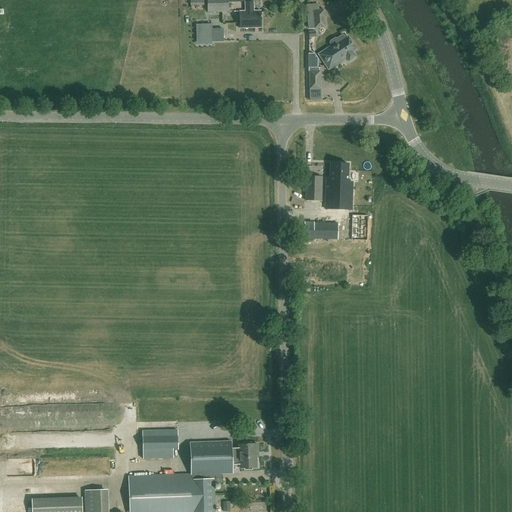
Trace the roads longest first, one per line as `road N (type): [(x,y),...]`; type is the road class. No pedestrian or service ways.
road 1 (unclassified): [(285,511),(279,120)]
road 2 (tertiary): [(0,116),(279,120)]
road 3 (track): [(511,131),(441,0)]
road 4 (tertiary): [(511,184),(437,167),(403,116)]
road 5 (tertiary): [(403,116),(380,34),(359,0)]
road 6 (tertiary): [(403,116),(279,120)]
